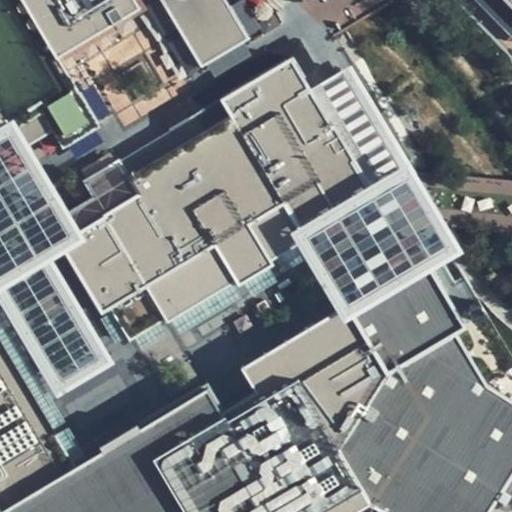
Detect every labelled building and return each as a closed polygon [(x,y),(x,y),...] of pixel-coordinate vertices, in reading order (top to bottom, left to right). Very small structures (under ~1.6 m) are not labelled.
[(0,0),(0,136),(5,134),(16,152),(52,130),(62,147),(99,125),(58,56),(139,7),(134,0),(0,0)] [(225,0),(161,0),(201,66),(248,37),(225,0)] [(511,0),(475,0),(511,36),(511,0)] [(310,88),(290,55),(219,98),(220,99),(119,159),(118,158),(81,180),(91,196),(55,217),(66,236),(58,241),(101,310),(109,305),(129,339),(165,317),(167,320),(235,280),(238,283),(273,263),(271,259),(377,195),(369,183),(333,123),(331,124),(310,88)] [(350,64),(310,88),(331,124),(333,123),(369,183),(377,195),(415,172),(350,64)] [(343,303),(239,364),(258,398),(252,401),(267,424),(273,421),(323,505),(357,485),(368,502),(383,511),(511,511),(511,398),(486,382),(454,330),(465,324),(417,244),(337,291),(343,303)] [(0,511),(281,511),(258,474),(265,470),(232,413),(225,417),(206,384),(74,463),(72,459),(74,458),(58,430),(55,431),(53,426),(55,425),(38,396),(36,397),(32,392),(34,390),(17,363),(15,364),(11,359),(13,357),(0,334),(0,511)] [(239,364),(206,384),(225,417),(232,413),(265,470),(258,474),(281,511),(350,511),(368,502),(357,485),(323,505),(273,421),(267,424),(252,401),(258,398),(239,364)]
